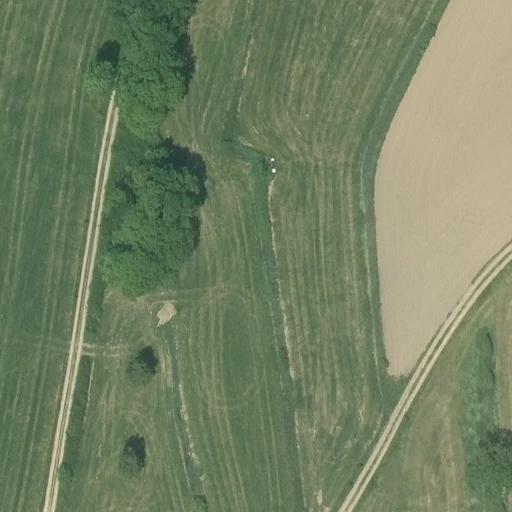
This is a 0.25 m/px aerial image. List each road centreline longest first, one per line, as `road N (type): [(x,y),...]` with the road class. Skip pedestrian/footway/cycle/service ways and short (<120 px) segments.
road 1 (track): [(48,511),(134,0)]
road 2 (track): [(511,253),(425,363),(342,511)]
